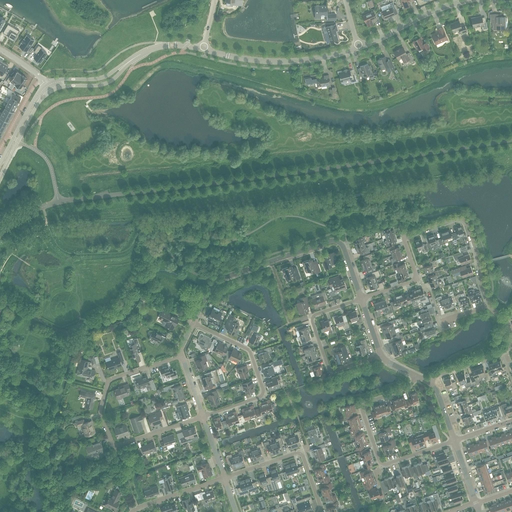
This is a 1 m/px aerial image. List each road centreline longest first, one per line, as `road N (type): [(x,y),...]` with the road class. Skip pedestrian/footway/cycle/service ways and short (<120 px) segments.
road 1 (residential): [(193,324),(213,282),(333,240),(360,298)]
road 2 (residential): [(202,416),(116,446),(101,414),(114,377),(181,352)]
road 3 (residential): [(453,439),(381,462),(362,404),(407,388),(417,376)]
road 4 (residential): [(202,416),(263,392),(246,348),(193,324)]
road 5 (residential): [(360,298),(310,316),(327,370),(381,353)]
road 6 (tertiary): [(359,46),(275,61),(202,47)]
road 7 (residential): [(489,305),(464,219),(401,236)]
road 8 (residential): [(322,511),(299,453),(224,477)]
